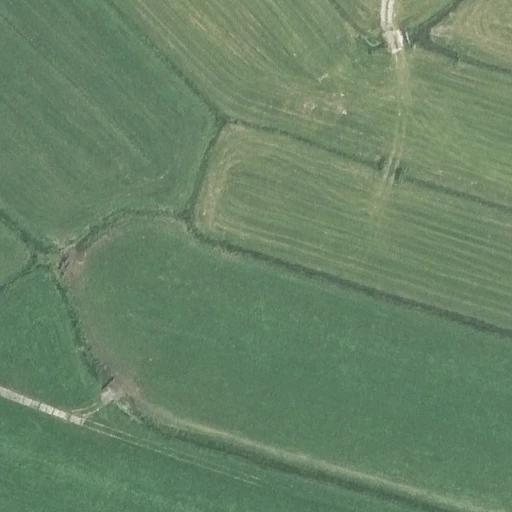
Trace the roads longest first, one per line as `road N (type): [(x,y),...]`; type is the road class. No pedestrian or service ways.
road 1 (track): [(457,477),(119,387),(109,324),(57,234)]
road 2 (track): [(348,511),(70,419),(102,399)]
road 3 (track): [(385,183),(396,139),(395,73),(324,62),(273,0)]
road 4 (track): [(395,73),(511,123)]
